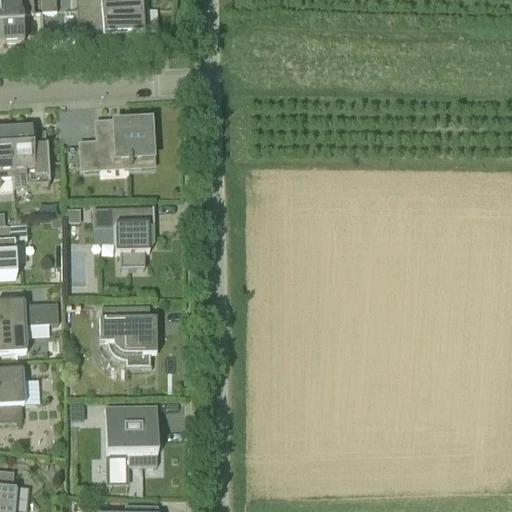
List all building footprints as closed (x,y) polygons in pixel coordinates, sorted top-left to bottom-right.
[(0,0),(0,33),(1,47),(22,46),(21,19),(33,18),(31,0),(0,0)] [(39,0),(41,17),(56,17),(54,0),(39,0)] [(101,41),(125,40),(143,39),(140,0),(119,0),(120,4),(99,5),(100,12),(76,13),(77,39),(101,38),(101,41)] [(127,172),(151,171),(148,126),(96,129),(97,149),(80,150),(81,175),(100,174),(99,165),(126,164),(127,172)] [(9,135),(12,182),(25,181),(25,190),(47,189),(45,160),(32,161),(30,134),(9,135)] [(0,182),(12,182),(9,135),(0,135),(0,182)] [(147,250),(153,250),(152,213),(92,214),(92,234),(113,234),(114,259),(119,259),(119,274),(143,274),(143,258),(148,258),(147,250)] [(0,283),(14,283),(12,247),(9,247),(8,231),(0,231),(0,283)] [(0,359),(25,358),(23,329),(57,327),(55,307),(22,309),(21,306),(0,307),(0,359)] [(148,373),(148,361),(154,361),(154,325),(148,325),(148,313),(100,313),(100,325),(97,326),(98,349),(106,349),(106,353),(107,356),(109,359),(111,362),(114,364),(117,366),(121,367),(124,367),(124,373),(148,373)] [(0,427),(20,427),(19,411),(22,411),(20,375),(0,375),(0,427)] [(68,408),(68,425),(83,425),(83,408),(68,408)] [(155,461),(156,461),(155,412),(103,412),(104,461),(127,460),(127,472),(155,472),(155,461)] [(0,511),(12,511),(14,494),(11,494),(12,478),(0,476),(0,511)]
